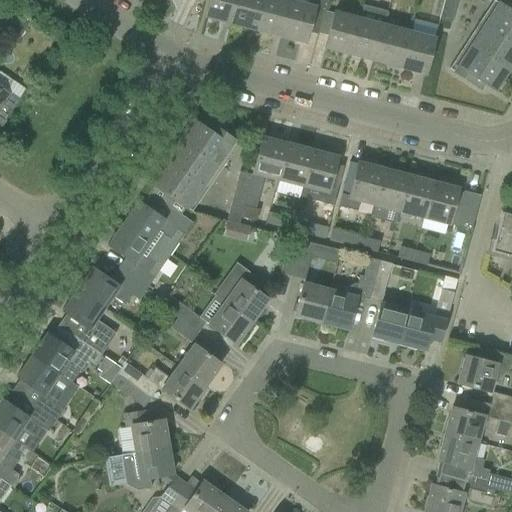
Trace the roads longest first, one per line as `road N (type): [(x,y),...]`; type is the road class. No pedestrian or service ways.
road 1 (residential): [(345,511),(259,455),(239,417),(264,376),(288,359),(326,362),(402,387)]
road 2 (residential): [(184,59),(464,141),(511,126)]
road 3 (residential): [(58,241),(184,59)]
road 4 (residential): [(376,511),(402,387)]
